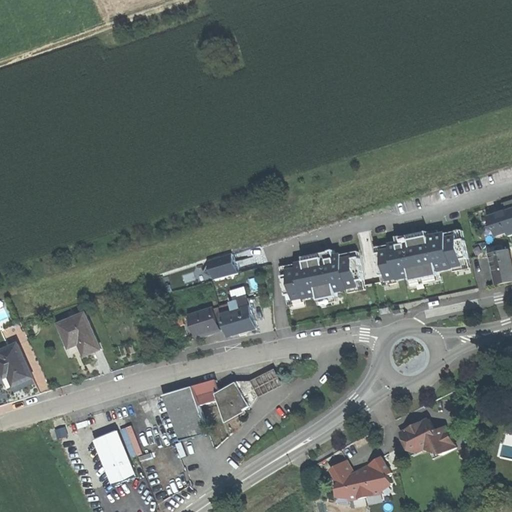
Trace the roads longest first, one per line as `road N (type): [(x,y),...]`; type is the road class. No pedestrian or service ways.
road 1 (residential): [(511,185),(275,249),(285,349)]
road 2 (unclassified): [(285,349),(0,425)]
road 3 (track): [(188,0),(0,62)]
road 4 (secondary): [(196,511),(356,404)]
